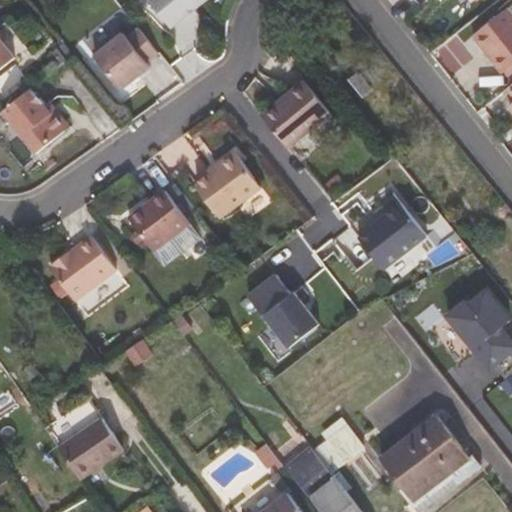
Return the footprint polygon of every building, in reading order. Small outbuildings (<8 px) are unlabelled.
[(154,0),(175,24),(203,0),(154,0)] [(511,78),(511,11),(507,5),(472,32),(501,70),(504,68),(511,78)] [(146,61),(157,52),(132,20),(120,29),(117,24),(87,47),(120,89),(149,66),(146,61)] [(0,70),(16,57),(0,39),(0,70)] [(330,111),(304,79),(261,113),(287,145),(330,111)] [(350,84),(359,95),(364,91),(355,79),(350,84)] [(69,119),(62,111),(54,111),(48,104),(34,87),(5,112),(40,153),(69,128),(69,119)] [(54,111),(62,111),(52,100),(48,104),(54,111)] [(198,187),(222,217),(263,185),(235,151),(219,164),(222,167),(198,187)] [(174,234),(190,222),(164,190),(129,218),(154,250),(156,249),(166,261),(184,247),(174,234)] [(368,228),(355,238),(380,269),(423,235),(396,201),(375,218),(377,221),(368,228)] [(366,225),(368,228),(377,221),(375,218),(366,225)] [(199,234),(190,222),(174,234),(184,247),(199,234)] [(118,268),(93,236),(51,267),(75,300),(118,268)] [(249,296),(262,313),(287,345),(318,322),(293,289),(289,292),(276,275),(249,296)] [(466,297),(448,312),(475,346),(479,343),(494,362),(505,376),(511,370),(511,336),(502,325),(510,318),(486,288),(470,302),(466,297)] [(479,343),(475,346),(490,365),(494,362),(479,343)] [(470,459),(437,415),(422,427),(456,469),(470,459)] [(120,451),(99,419),(57,448),(78,479),(120,451)] [(367,453),(343,421),(336,426),(361,457),(367,453)] [(336,426),(325,434),(350,465),(361,457),(336,426)] [(456,469),(422,427),(401,442),(435,484),(456,469)] [(325,434),(323,436),(347,467),(350,465),(325,434)] [(435,484),(401,442),(384,455),(418,497),(435,484)] [(304,452),(287,466),(323,511),(362,511),(334,476),(327,481),(304,452)] [(381,481),(386,478),(367,453),(361,457),(381,481)] [(384,455),(382,457),(414,500),(418,497),(384,455)] [(481,465),(474,455),(470,459),(456,469),(463,478),(481,465)] [(381,481),(361,457),(350,465),(370,490),(381,481)] [(347,467),(367,493),(370,490),(350,465),(347,467)] [(463,478),(456,469),(435,484),(443,494),(463,478)] [(286,485),(277,472),(270,477),(280,489),(286,485)] [(443,494),(435,484),(418,497),(426,507),(443,494)] [(303,511),(288,491),(284,494),(261,511),(303,511)] [(414,500),(421,510),(426,507),(418,497),(414,500)] [(89,511),(84,503),(65,511),(89,511)]
